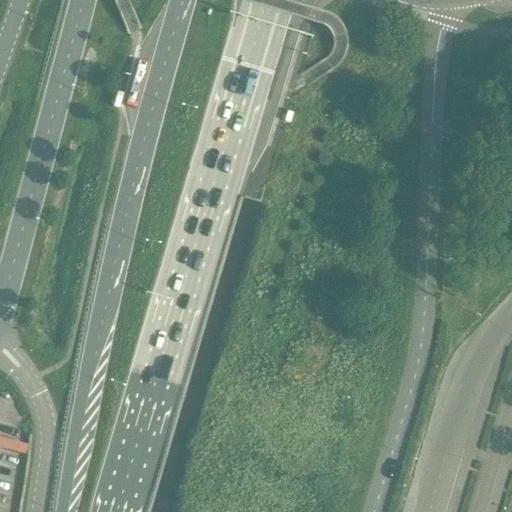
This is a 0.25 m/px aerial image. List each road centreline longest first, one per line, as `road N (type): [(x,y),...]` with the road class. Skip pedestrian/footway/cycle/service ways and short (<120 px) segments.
road 1 (primary): [(122,511),(266,0)]
road 2 (primary): [(186,0),(89,364),(65,511)]
road 3 (unclassified): [(447,0),(436,54),(419,365),(375,511)]
road 4 (unclassified): [(0,298),(82,0)]
road 5 (unclassified): [(37,511),(45,426),(37,394),(0,345)]
